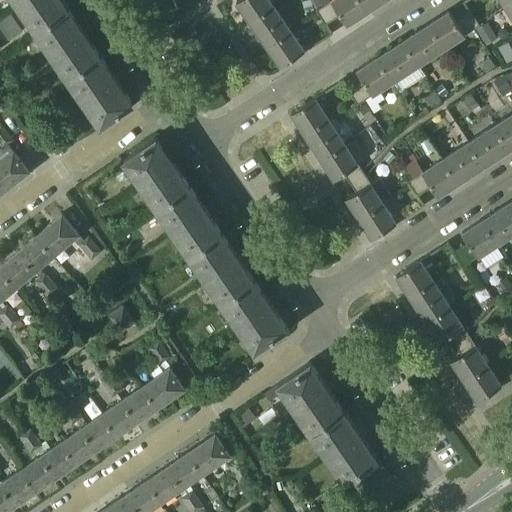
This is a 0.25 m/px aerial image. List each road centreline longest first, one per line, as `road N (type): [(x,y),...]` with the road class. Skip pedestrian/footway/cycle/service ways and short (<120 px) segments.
road 1 (residential): [(65,511),(324,335)]
road 2 (residential): [(198,147),(426,0)]
road 3 (residential): [(305,308),(511,173)]
road 4 (residential): [(441,511),(324,335)]
road 5 (residential): [(166,100),(0,215)]
road 6 (residential): [(305,308),(198,147)]
road 7 (residential): [(166,100),(98,0)]
